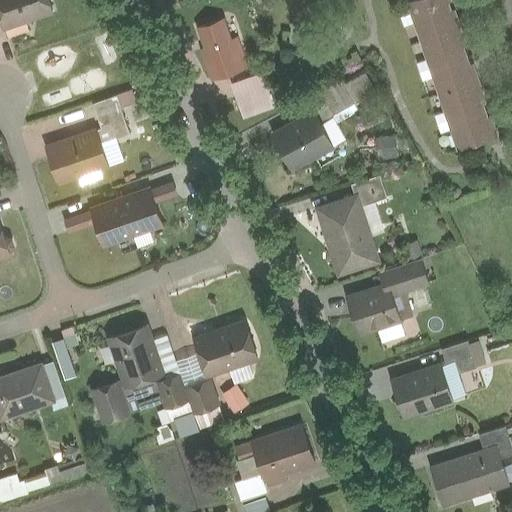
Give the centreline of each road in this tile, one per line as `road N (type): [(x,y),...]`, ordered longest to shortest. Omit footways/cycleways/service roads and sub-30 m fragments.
road 1 (tertiary): [(406,511),(261,234)]
road 2 (tertiary): [(261,234),(141,0)]
road 3 (residential): [(69,307),(1,93)]
road 4 (residential): [(261,234),(69,307)]
